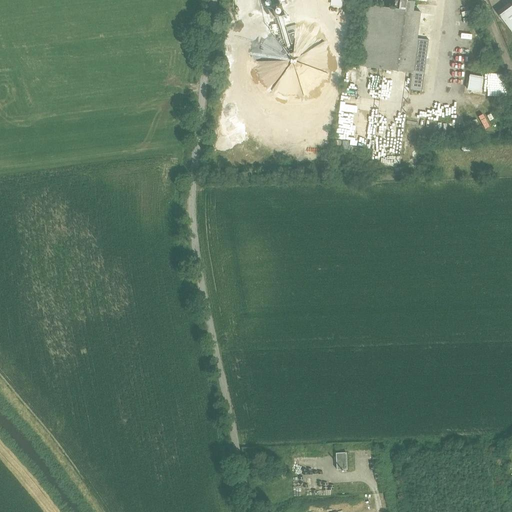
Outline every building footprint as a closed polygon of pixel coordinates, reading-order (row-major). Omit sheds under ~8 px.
[(422,12),(368,5),(360,66),(413,74),(414,74),(418,39),(422,12)] [(511,6),(500,16),(511,31),(511,6)] [(297,25),(287,28),(292,44),(295,43),(297,25)] [(430,40),(418,39),(414,74),(413,74),(411,91),(423,92),(430,40)] [(293,60),(257,63),(259,79),(266,88),(269,88),(277,98),(297,96),(299,95),(307,94),(328,77),(326,57),(320,58),(315,59),(309,64),(297,65),(293,60)] [(485,92),(486,76),(471,75),(470,91),(485,92)] [(347,453),(337,453),(338,470),(348,469),(347,453)]
